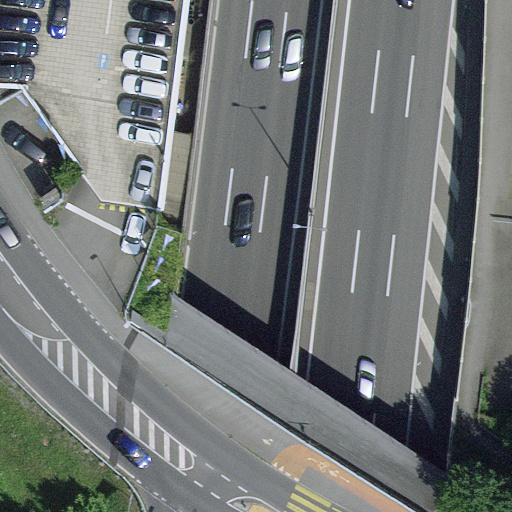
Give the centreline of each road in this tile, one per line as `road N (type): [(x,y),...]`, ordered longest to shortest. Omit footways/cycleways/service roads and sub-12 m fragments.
road 1 (motorway): [(271,0),(214,511)]
road 2 (motorway): [(346,511),(402,0)]
road 3 (tertiary): [(183,456),(86,382),(0,275)]
